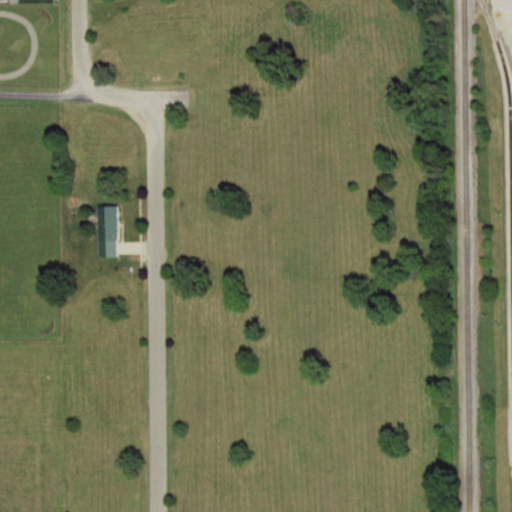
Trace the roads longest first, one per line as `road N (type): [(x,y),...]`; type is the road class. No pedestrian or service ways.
road 1 (residential): [(154,511),(147,99)]
road 2 (residential): [(75,0),(77,65),(86,81),(117,97),(184,98)]
